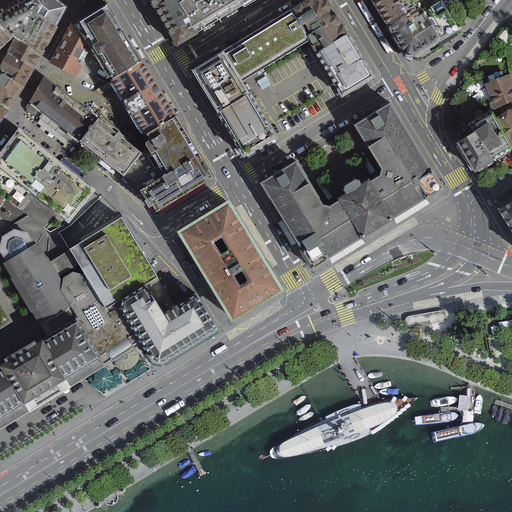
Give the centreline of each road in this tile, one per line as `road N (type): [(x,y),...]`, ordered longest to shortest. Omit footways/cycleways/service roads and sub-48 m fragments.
road 1 (primary): [(0,505),(338,314)]
road 2 (primary): [(233,346),(0,486)]
road 3 (residential): [(234,181),(402,83)]
road 4 (primary): [(471,248),(426,237),(401,243),(307,301)]
road 5 (residential): [(155,226),(17,114)]
road 6 (residential): [(233,346),(155,226)]
road 7 (primary): [(234,181),(307,301)]
road 8 (primary): [(169,68),(234,181)]
road 9 (residential): [(280,0),(169,68)]
road 10 (primary): [(471,248),(472,207),(433,138)]
